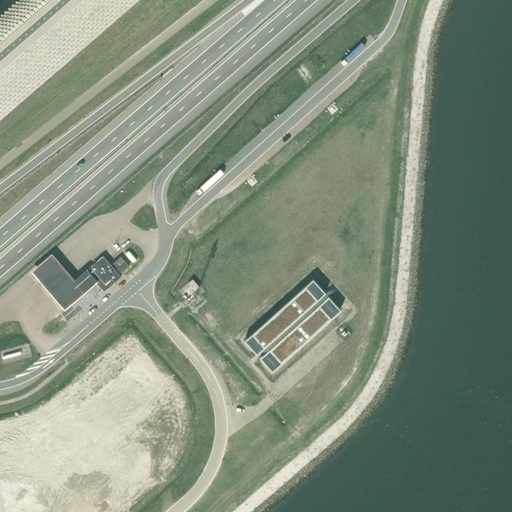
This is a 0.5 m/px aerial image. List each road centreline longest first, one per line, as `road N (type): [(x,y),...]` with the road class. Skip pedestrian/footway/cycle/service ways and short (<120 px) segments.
road 1 (motorway): [(0,268),(307,0)]
road 2 (unclassified): [(134,286),(164,250),(163,177),(354,0)]
road 3 (motorway): [(275,0),(0,238)]
road 4 (motorway): [(250,0),(0,189)]
road 5 (unclassified): [(176,511),(211,470),(221,416),(209,377),(134,286)]
road 6 (unclassified): [(0,385),(46,365),(134,286)]
